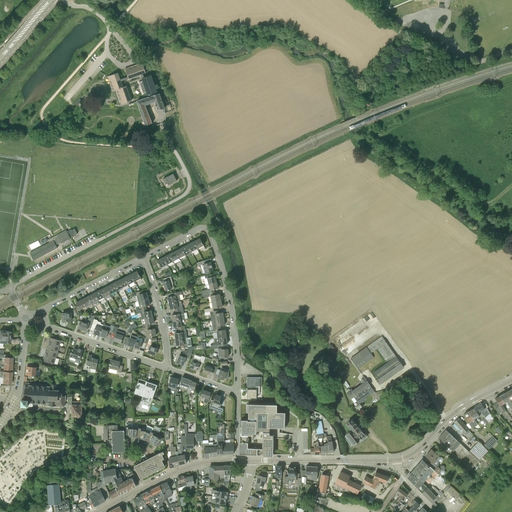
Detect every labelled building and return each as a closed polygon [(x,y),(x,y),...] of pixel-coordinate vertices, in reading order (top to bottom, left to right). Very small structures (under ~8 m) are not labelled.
[(128,77),(120,80),(121,82),(139,75),(143,74),(146,73),(142,63),(125,69),(128,77)] [(113,75),(108,77),(113,91),(116,90),(121,104),(131,101),(126,86),(123,87),(121,82),(120,80),(118,73),(113,75)] [(141,81),(137,83),(141,95),(145,93),(147,98),(156,95),(155,92),(156,92),(151,75),(144,78),(143,74),(139,75),(141,81)] [(159,93),(146,98),(137,101),(145,126),(152,123),(145,105),(149,104),(153,102),(157,110),(163,108),(165,108),(159,93)] [(173,173),(163,179),(167,186),(177,181),(173,173)] [(71,236),(78,233),(75,227),(68,230),(71,236)] [(61,243),(71,238),(66,230),(57,235),(58,236),(55,238),(57,241),(54,242),(53,240),(30,253),(34,260),(57,248),(56,245),(61,243)] [(203,245),(200,238),(194,241),(199,250),(204,247),(204,245),(203,245)] [(192,253),(199,250),(194,241),(188,245),(192,253)] [(186,256),(192,253),(188,245),(182,247),(186,256)] [(180,259),(186,256),(182,247),(176,251),(180,259)] [(174,262),(180,259),(176,251),(170,254),(174,262)] [(168,266),(174,262),(170,254),(164,257),(168,266)] [(162,269),(168,266),(164,257),(157,260),(160,268),(161,267),(162,269)] [(209,263),(208,260),(197,263),(198,266),(202,264),(205,273),(206,273),(213,271),(211,262),(209,263)] [(135,283),(141,280),(141,278),(137,271),(131,274),(135,283)] [(129,286),(135,283),(131,274),(124,278),(129,286)] [(211,277),(210,274),(205,276),(206,279),(207,278),(209,285),(217,283),(215,276),(211,277)] [(169,290),(169,289),(171,289),(174,288),(171,280),(172,279),(171,276),(164,278),(165,281),(163,282),(166,290),(168,290),(169,290)] [(123,289),(129,286),(124,278),(119,280),(123,289)] [(117,292),(123,289),(119,280),(113,283),(117,292)] [(111,295),(117,292),(113,283),(107,287),(111,295)] [(201,296),(215,293),(214,289),(218,288),(217,283),(209,285),(210,289),(201,291),(202,295),(201,295),(201,296)] [(105,298),(111,295),(107,287),(101,290),(105,298)] [(101,300),(105,299),(105,298),(101,290),(95,293),(99,301),(101,300)] [(142,294),(142,291),(137,292),(137,295),(139,295),(140,300),(148,298),(147,293),(142,294)] [(169,303),(177,301),(180,300),(179,295),(182,294),(181,291),(169,294),(170,297),(168,297),(169,303)] [(88,296),(93,305),(99,301),(95,293),(88,296)] [(215,295),(215,293),(201,296),(202,298),(210,296),(211,302),(221,300),(220,297),(220,298),(219,294),(215,295)] [(93,305),(88,296),(83,299),(87,308),(93,305)] [(136,310),(146,308),(146,306),(150,305),(148,298),(140,300),(140,301),(138,301),(139,306),(136,307),(136,310)] [(75,307),(76,309),(78,313),(87,308),(83,299),(76,303),(78,305),(75,307)] [(183,310),(181,300),(180,301),(180,300),(177,301),(169,303),(171,309),(175,308),(176,312),(183,310)] [(147,311),(146,308),(136,310),(137,314),(141,313),(142,319),(145,318),(153,317),(152,310),(147,311)] [(71,321),(70,312),(71,312),(71,310),(64,311),(64,313),(62,313),(63,321),(71,321)] [(183,310),(176,312),(176,314),(172,315),(173,322),(181,320),(185,319),(183,310)] [(219,313),(218,310),(210,312),(211,321),(224,319),(223,313),(219,313)] [(145,327),(150,326),(150,324),(154,323),(153,317),(145,318),(146,324),(145,324),(145,327)] [(81,321),(78,328),(86,331),(87,327),(90,329),(92,325),(94,319),(91,318),(89,323),(84,321),(84,322),(81,321)] [(99,336),(102,328),(103,326),(100,325),(99,323),(97,322),(98,320),(94,319),(92,325),(96,326),(94,331),(93,333),(99,336)] [(209,327),(209,330),(216,329),(221,329),(220,326),(225,325),(224,319),(211,321),(212,326),(209,327)] [(182,326),(181,320),(173,322),(174,328),(178,327),(179,330),(184,329),(183,326),(182,326)] [(110,326),(104,324),(103,326),(102,328),(99,336),(106,338),(108,333),(109,330),(112,332),(114,326),(111,325),(110,326)] [(121,343),(123,335),(124,333),(117,330),(118,327),(114,326),(112,332),(116,333),(114,340),(121,343)] [(151,329),(150,326),(145,327),(145,328),(143,328),(147,331),(144,334),(147,337),(146,338),(147,338),(148,338),(153,338),(153,336),(156,335),(155,328),(151,329)] [(186,332),(185,329),(184,329),(179,330),(179,333),(175,333),(176,340),(187,338),(186,332)] [(10,336),(10,331),(0,330),(0,343),(7,344),(7,341),(10,341),(10,340),(12,340),(13,338),(10,338),(11,336),(10,336)] [(214,339),(226,337),(225,330),(217,331),(217,333),(218,338),(214,339)] [(133,347),(137,337),(132,335),(130,338),(128,345),(127,345),(133,347)] [(404,368),(382,336),(359,352),(360,354),(351,360),(358,369),(366,363),(367,363),(374,358),(371,353),(377,349),(387,362),(373,372),(378,378),(376,380),(379,385),(404,368)] [(137,337),(133,347),(139,350),(143,341),(137,338),(137,337)] [(211,348),(218,348),(218,347),(220,347),(220,345),(227,344),(226,337),(214,339),(215,345),(211,345),(211,348)] [(61,341),(51,338),(50,339),(49,339),(48,343),(59,346),(61,341)] [(188,347),(187,338),(176,340),(176,346),(181,345),(181,348),(188,347)] [(58,352),(59,346),(48,343),(46,347),(48,348),(47,349),(58,352)] [(155,355),(157,348),(150,346),(148,353),(155,355)] [(46,351),(44,355),(56,358),(58,352),(47,349),(47,351),(46,351)] [(78,350),(74,349),(72,353),(72,352),(70,357),(76,359),(76,361),(80,362),(81,359),(80,358),(83,351),(81,350),(78,349),(78,350)] [(219,357),(221,357),(228,357),(228,349),(219,350),(219,353),(218,353),(219,357)] [(189,359),(192,353),(188,352),(187,355),(183,354),(182,357),(179,355),(177,362),(183,365),(186,358),(189,359)] [(96,370),(99,360),(92,358),(92,355),(88,354),(87,360),(88,361),(87,365),(91,366),(91,369),(96,370)] [(54,364),(56,358),(44,355),(43,359),(44,359),(44,361),(54,364)] [(203,363),(205,357),(201,356),(200,360),(194,358),(192,361),(190,367),(197,370),(200,363),(199,363),(200,362),(203,363)] [(119,365),(120,362),(111,360),(110,364),(109,364),(110,364),(109,368),(117,370),(117,372),(121,373),(123,366),(119,365)] [(36,376),(37,367),(27,366),(26,375),(29,375),(29,376),(31,377),(31,376),(36,376)] [(213,369),(205,366),(203,372),(211,375),(212,373),(215,374),(217,367),(214,366),(213,369)] [(227,372),(220,370),(218,377),(224,379),(225,378),(229,378),(229,371),(228,371),(228,372),(227,372)] [(403,381),(409,377),(406,372),(400,376),(403,381)] [(364,378),(363,376),(362,377),(363,378),(360,380),(361,382),(360,383),(361,384),(353,390),(357,395),(367,388),(370,385),(365,377),(364,378)] [(179,379),(172,377),(171,377),(170,377),(170,380),(168,387),(171,388),(171,390),(171,392),(174,393),(173,394),(177,395),(179,389),(176,388),(179,379)] [(188,390),(191,380),(182,377),(179,386),(188,390)] [(247,378),(247,389),(251,389),(251,388),(254,388),(256,388),(256,386),(257,386),(262,386),(262,377),(256,377),(247,377),(247,378)] [(150,382),(145,381),(139,379),(136,388),(138,389),(137,393),(153,399),(157,386),(154,385),(154,383),(150,382)] [(194,391),(197,382),(191,380),(188,390),(186,394),(190,394),(191,390),(194,391)] [(65,402),(65,396),(62,395),(62,394),(59,392),(59,390),(58,390),(58,385),(23,383),(23,393),(21,395),(21,399),(22,401),(21,405),(26,405),(27,407),(31,407),(33,405),(36,405),(36,404),(45,405),(45,406),(64,407),(64,402),(65,402)] [(255,398),(257,398),(257,397),(256,397),(257,386),(256,386),(256,388),(254,388),(251,388),(251,389),(247,389),(247,398),(248,398),(255,398)] [(365,398),(371,394),(367,388),(357,395),(353,390),(352,390),(351,389),(350,390),(349,389),(346,391),(347,392),(351,399),(354,397),(359,404),(366,399),(365,398)] [(211,392),(203,389),(202,392),(200,395),(205,397),(203,402),(207,403),(211,392)] [(511,402),(505,393),(497,397),(502,405),(505,403),(506,405),(507,405),(511,410),(511,402)] [(220,407),(221,403),(219,403),(222,396),(216,394),(212,405),(220,407)] [(72,401),(72,397),(68,397),(68,405),(72,405),(72,408),(71,408),(71,413),(72,414),(72,417),(78,417),(79,418),(81,418),(82,417),(82,404),(82,401),(72,401)] [(499,413),(502,411),(505,409),(502,405),(497,397),(495,399),(497,402),(493,406),(499,413)] [(482,414),(485,418),(490,413),(487,407),(488,407),(485,402),(482,404),(476,407),(481,415),(482,414)] [(270,433),(266,432),(263,432),(262,438),(263,438),(262,449),(256,449),(257,449),(257,450),(256,450),(256,454),(257,454),(257,455),(253,454),(253,449),(253,448),(248,448),(248,435),(256,435),(256,431),(257,407),(259,407),(259,412),(268,413),(268,428),(270,428),(285,428),(285,413),(277,412),(277,405),(247,404),(247,412),(249,412),(248,421),(240,421),(239,454),(272,456),(273,435),(269,435),(270,433)] [(474,419),(479,416),(481,415),(476,407),(468,411),(474,419)] [(473,428),(475,426),(474,424),(477,423),(474,419),(468,411),(463,415),(473,428)] [(485,418),(489,422),(493,418),(490,413),(485,418)] [(336,424),(341,421),(336,415),(332,418),(336,424)] [(353,420),(351,419),(351,420),(346,424),(351,431),(344,437),(351,446),(358,440),(359,442),(367,436),(361,430),(354,420),(353,420)] [(472,435),(459,419),(454,422),(461,430),(464,434),(464,433),(469,438),(472,435)] [(118,431),(118,425),(103,425),(104,436),(103,436),(103,440),(108,440),(108,449),(112,448),(112,450),(113,450),(113,452),(125,452),(124,430),(118,431)] [(322,426),(315,427),(317,435),(323,434),(322,426)] [(143,439),(146,429),(140,428),(138,438),(140,438),(143,439)] [(148,441),(152,432),(146,429),(143,439),(145,440),(148,441)] [(469,452),(456,440),(451,435),(446,430),(439,438),(462,459),(458,464),(467,473),(479,461),(469,451),(469,452)] [(203,441),(203,431),(198,431),(198,433),(194,433),(194,441),(203,441)] [(152,444),(158,435),(152,432),(148,441),(150,442),(152,444)] [(157,447),(163,439),(158,435),(152,444),(155,445),(157,447)] [(488,450),(497,441),(493,436),(483,445),(488,450)] [(179,444),(179,438),(177,438),(178,444),(178,455),(179,465),(186,463),(184,454),(182,455),(181,444),(179,444)] [(234,453),(234,439),(227,440),(224,440),(225,443),(223,443),(223,454),(234,453)] [(315,454),(320,454),(317,441),(316,441),(313,442),(314,446),(310,447),(310,448),(314,448),(315,454)] [(320,454),(329,453),(327,443),(324,443),(324,445),(322,446),(321,442),(318,442),(319,446),(320,454)] [(478,442),(469,451),(479,461),(488,451),(478,442)] [(432,449),(426,456),(432,462),(429,466),(430,466),(430,467),(438,474),(441,477),(442,475),(444,475),(445,474),(445,472),(444,471),(443,471),(442,470),(438,467),(439,466),(439,462),(440,461),(440,462),(442,462),(443,461),(443,459),(442,458),(441,458),(440,457),(432,449)] [(141,478),(165,466),(161,460),(164,458),(162,455),(164,453),(163,451),(158,454),(159,455),(135,468),(141,478)] [(429,467),(430,467),(430,466),(429,466),(423,460),(419,464),(426,471),(429,467)] [(418,465),(411,473),(419,479),(426,471),(419,464),(418,465)] [(219,479),(219,478),(220,478),(220,474),(216,472),(216,466),(214,466),(210,466),(209,479),(219,479)] [(220,478),(225,478),(225,466),(216,466),(216,472),(220,474),(220,478)] [(282,466),(278,466),(276,466),(276,474),(274,474),(274,479),(276,479),(276,478),(282,478),(282,466)] [(292,467),(291,466),(289,466),(288,467),(288,477),(285,477),(285,483),(288,483),(288,480),(296,480),(296,478),(296,472),(295,472),(295,467),(292,467)] [(301,471),(301,477),(311,477),(311,467),(306,466),(306,471),(301,471)] [(426,471),(419,479),(423,483),(427,487),(436,497),(441,492),(442,494),(447,490),(450,487),(451,486),(449,485),(441,477),(438,474),(430,467),(429,467),(426,471)] [(103,471),(104,484),(105,485),(108,484),(107,481),(112,480),(116,488),(113,490),(116,496),(119,494),(130,488),(126,480),(123,482),(118,470),(116,471),(116,468),(103,471)] [(341,486),(357,494),(361,485),(349,479),(351,476),(340,471),(335,483),(341,486)] [(130,488),(136,485),(133,477),(135,476),(133,473),(128,476),(129,479),(126,480),(130,488)] [(365,476),(362,482),(375,489),(379,482),(386,484),(389,478),(376,473),(372,480),(365,476)] [(411,473),(407,478),(411,481),(414,484),(413,485),(417,489),(423,483),(419,479),(411,473)] [(187,488),(187,484),(186,478),(185,475),(177,478),(178,482),(175,483),(177,495),(178,495),(178,491),(178,490),(178,488),(186,486),(187,491),(188,491),(187,488)] [(326,493),(329,476),(321,475),(318,492),(326,493)] [(193,480),(193,476),(186,478),(187,484),(187,488),(188,491),(189,492),(192,492),(192,490),(191,486),(194,485),(194,487),(197,486),(197,480),(193,480)] [(263,486),(266,477),(258,476),(256,484),(254,491),(261,492),(262,489),(263,489),(263,486)] [(100,482),(100,481),(96,483),(98,487),(95,489),(95,492),(100,503),(106,501),(100,489),(103,486),(102,486),(102,482),(100,482)] [(167,482),(160,486),(166,499),(172,496),(172,492),(167,482)] [(53,505),(57,504),(61,504),(60,501),(59,484),(47,485),(48,505),(53,505)] [(91,485),(88,486),(87,486),(87,493),(89,492),(90,494),(89,495),(90,496),(95,506),(100,503),(95,492),(95,489),(91,491),(91,485)] [(166,501),(159,486),(159,485),(153,488),(161,504),(166,501)] [(427,487),(421,493),(430,502),(431,502),(436,497),(427,487)] [(450,487),(447,490),(461,504),(464,500),(450,487)] [(161,504),(153,488),(150,490),(149,490),(149,491),(152,498),(153,497),(157,504),(159,509),(163,507),(161,504)] [(394,503),(400,507),(402,503),(403,501),(408,495),(399,489),(395,495),(398,497),(394,503)] [(227,498),(228,492),(213,490),(212,494),(216,494),(216,497),(226,498),(227,498)] [(152,498),(149,491),(144,493),(148,500),(150,503),(152,506),(157,504),(153,497),(152,498)] [(436,497),(431,502),(432,503),(436,508),(438,506),(434,502),(442,494),(441,492),(436,497)] [(262,500),(264,495),(256,493),(255,496),(253,496),(249,504),(257,507),(260,500),(262,500)] [(375,500),(363,493),(360,499),(372,505),(375,500)] [(149,510),(146,505),(143,501),(140,496),(134,499),(139,508),(143,506),(144,509),(140,510),(140,511),(151,511),(149,510)] [(413,511),(420,505),(414,500),(411,503),(414,505),(409,511),(406,509),(403,511),(413,511)] [(65,509),(64,501),(60,501),(61,504),(57,504),(58,507),(59,511),(66,511),(66,508),(65,509)] [(305,503),(305,501),(303,501),(301,501),(301,503),(304,504),(303,508),(297,507),(297,511),(298,511),(300,511),(308,511),(309,511),(307,511),(307,509),(304,509),(305,503)] [(79,507),(76,508),(77,511),(81,511),(81,510),(87,508),(90,506),(88,503),(86,505),(84,502),(78,505),(79,507)] [(172,504),(169,506),(170,508),(172,511),(175,510),(175,508),(181,506),(179,502),(172,504)]
